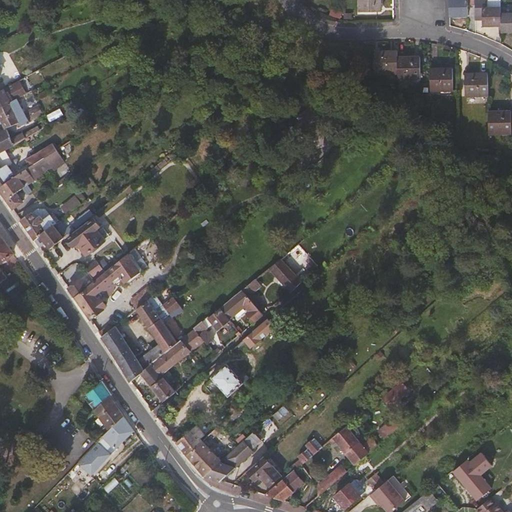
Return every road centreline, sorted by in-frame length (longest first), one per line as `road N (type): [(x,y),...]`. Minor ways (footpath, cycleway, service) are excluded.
road 1 (tertiary): [(217,499),(171,454),(0,207)]
road 2 (residential): [(286,0),(293,15),(324,34),(405,34)]
